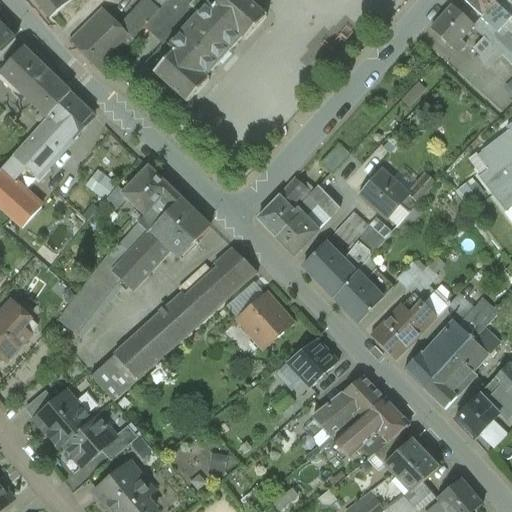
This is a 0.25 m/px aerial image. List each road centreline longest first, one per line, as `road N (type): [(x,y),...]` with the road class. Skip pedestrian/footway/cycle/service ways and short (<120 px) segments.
road 1 (residential): [(234,220),(509,511)]
road 2 (residential): [(14,0),(234,220)]
road 3 (residential): [(434,0),(234,220)]
